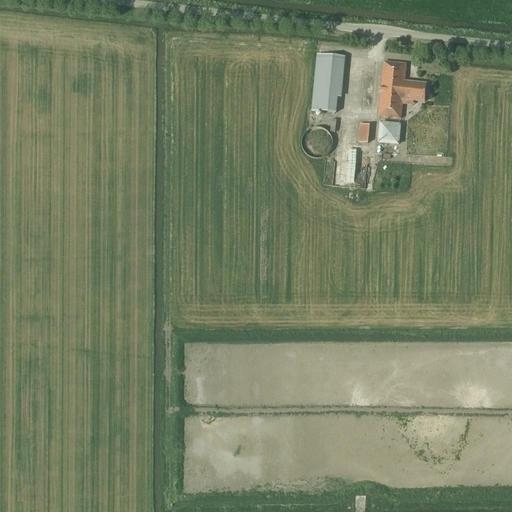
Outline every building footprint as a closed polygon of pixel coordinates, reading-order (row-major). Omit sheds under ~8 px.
[(341,58),(317,56),(311,111),(336,114),(341,58)] [(406,65),(384,63),(378,118),(401,120),(403,101),(425,103),(426,85),(427,86),(427,85),(405,82),(406,65)] [(402,125),(380,123),(377,144),(399,146),(402,125)] [(330,145),(331,142),(330,139),(330,136),(328,133),(327,131),(324,128),(321,127),(319,126),(315,125),(312,126),(309,126),(306,128),(304,130),(302,132),(300,135),(299,138),(299,141),(299,144),(300,147),(301,150),(303,152),(305,155),(308,156),(311,157),(314,158),(317,157),(320,157),(323,155),(325,154),(327,151),(329,148),(330,145)] [(368,144),(370,126),(360,125),(358,143),(368,144)]
